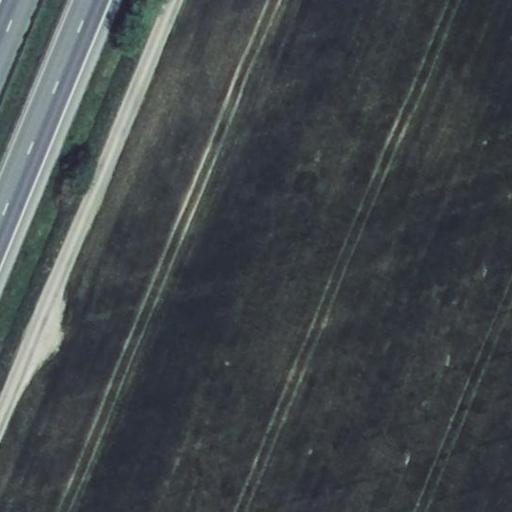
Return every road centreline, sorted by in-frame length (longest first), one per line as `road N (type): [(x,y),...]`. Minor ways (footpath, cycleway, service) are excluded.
road 1 (unclassified): [(173,0),(0,421)]
road 2 (trunk): [(0,222),(92,0)]
